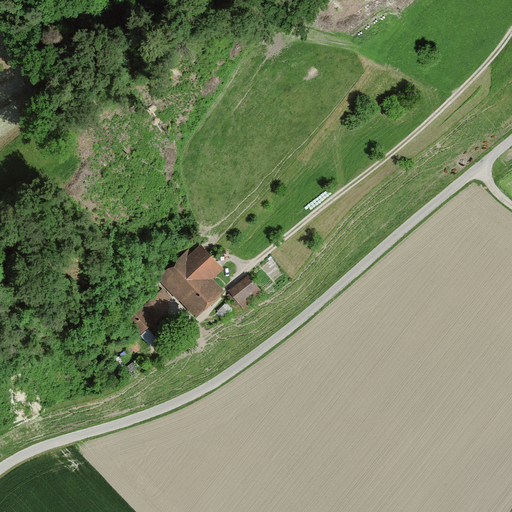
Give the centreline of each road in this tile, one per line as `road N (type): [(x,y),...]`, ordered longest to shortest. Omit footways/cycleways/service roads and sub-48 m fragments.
road 1 (unclassified): [(212,386),(511,141)]
road 2 (track): [(243,268),(457,93),(511,26)]
road 3 (residential): [(0,468),(212,386)]
